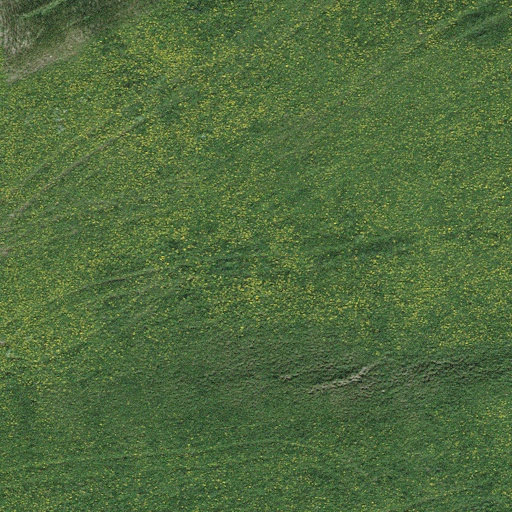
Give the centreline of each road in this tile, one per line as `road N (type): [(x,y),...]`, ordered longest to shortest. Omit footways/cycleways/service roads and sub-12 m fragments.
road 1 (motorway): [(508,0),(0,332)]
road 2 (motorway): [(317,511),(511,391)]
